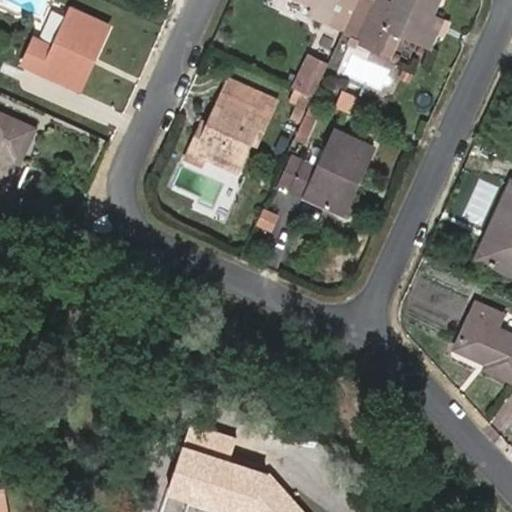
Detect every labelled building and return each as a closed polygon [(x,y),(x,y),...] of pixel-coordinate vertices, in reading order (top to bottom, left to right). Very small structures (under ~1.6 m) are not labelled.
[(338,0),(309,0),(319,4),(315,15),(329,21),(338,0)] [(338,0),(329,21),(345,28),(358,0),(338,0)] [(374,49),(385,26),(420,42),(434,12),(438,0),(394,0),(394,1),(390,0),(377,0),(358,42),(374,49)] [(111,25),(71,5),(53,43),(38,36),(26,62),(76,86),(91,52),(97,54),(111,25)] [(420,42),(432,48),(445,17),(434,12),(420,42)] [(76,86),(82,88),(97,54),(91,52),(76,86)] [(297,86),(315,94),(330,61),(312,53),(297,86)] [(261,91),(231,76),(223,93),(253,107),(261,91)] [(261,91),(253,107),(223,93),(210,122),(205,134),(200,132),(187,156),(197,161),(201,150),(209,154),(239,169),(252,139),(259,142),(279,99),(261,91)] [(35,125),(0,109),(0,190),(1,191),(16,157),(20,159),(35,125)] [(210,122),(205,120),(200,132),(205,134),(210,122)] [(376,145),(338,127),(319,167),(307,161),(293,189),(340,210),(356,176),(361,178),(376,145)] [(197,161),(204,165),(209,154),(201,150),(197,161)] [(340,210),(346,213),(361,178),(356,176),(340,210)] [(511,186),(494,223),(505,228),(490,262),(511,272),(511,186)] [(494,223),(479,257),(490,262),(505,228),(494,223)] [(511,330),(499,325),(504,315),(477,302),(456,346),(487,361),(485,367),(511,380),(511,330)] [(244,447),(219,438),(211,454),(225,460),(210,503),(234,511),(305,511),(272,475),(284,444),(249,432),(244,447)] [(199,495),(201,500),(210,503),(225,460),(211,454),(198,491),(199,495)] [(8,511),(4,487),(0,487),(0,511),(8,511)]
